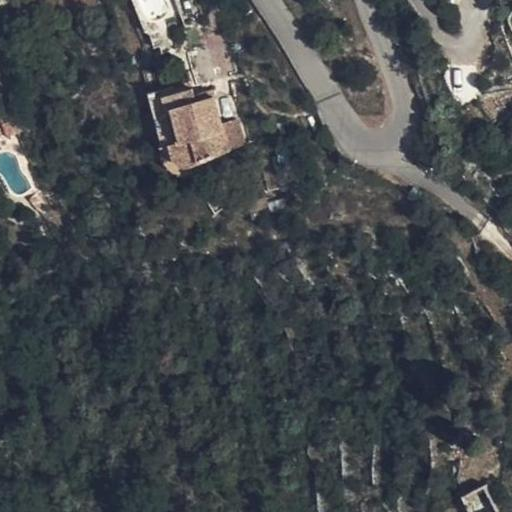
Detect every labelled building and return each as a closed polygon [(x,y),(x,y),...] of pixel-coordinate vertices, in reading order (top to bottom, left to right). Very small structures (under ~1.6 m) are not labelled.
[(456,104),(476,98),(468,68),(448,73),(456,104)] [(167,144),(153,144),(155,154),(162,167),(175,173),(191,175),(190,162),(236,158),(235,126),(217,127),(213,93),(196,95),(194,85),(162,89),(167,144)] [(148,91),(153,144),(167,144),(162,89),(148,91)] [(427,136),(434,130),(424,119),(422,130),(427,136)] [(461,496),(468,511),(496,511),(484,486),(461,496)]
